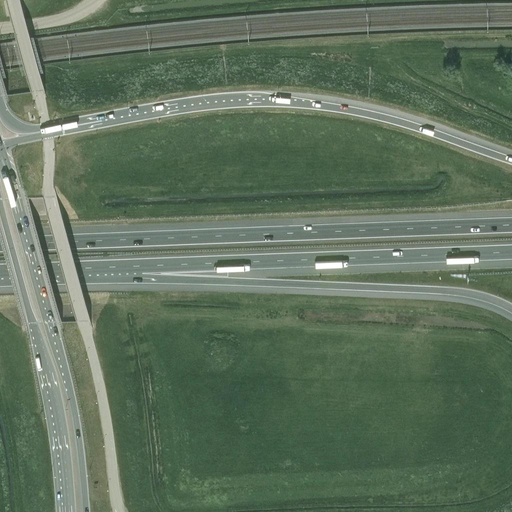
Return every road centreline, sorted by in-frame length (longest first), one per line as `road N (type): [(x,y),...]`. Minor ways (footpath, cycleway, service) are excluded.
road 1 (motorway): [(511,226),(0,244)]
road 2 (motorway): [(511,161),(393,120),(302,105),(210,105),(47,134)]
road 3 (unclassified): [(47,134),(48,196),(97,372),(119,511)]
road 4 (primary): [(85,511),(69,389),(0,144)]
road 5 (motorway): [(139,266),(228,281),(467,293),(511,309)]
road 6 (motorway): [(139,266),(511,252)]
road 7 (primary): [(0,202),(46,374),(66,511)]
road 8 (motorway): [(0,271),(139,266)]
road 9 (unclassified): [(12,0),(47,134)]
